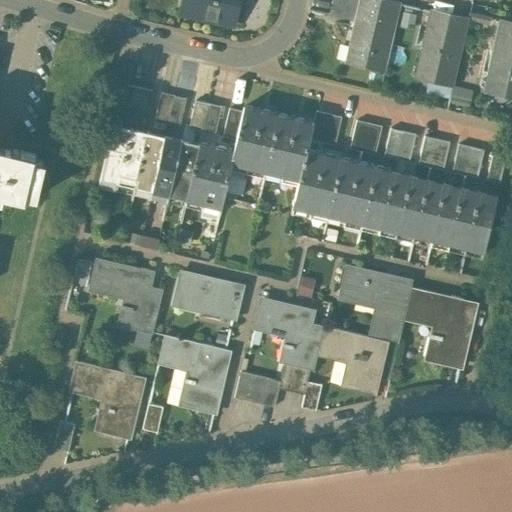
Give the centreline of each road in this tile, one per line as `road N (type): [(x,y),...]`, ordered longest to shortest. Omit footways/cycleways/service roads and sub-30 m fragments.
road 1 (residential): [(489,403),(430,402),(0,492)]
road 2 (residential): [(15,0),(236,58),(272,46),(296,0)]
